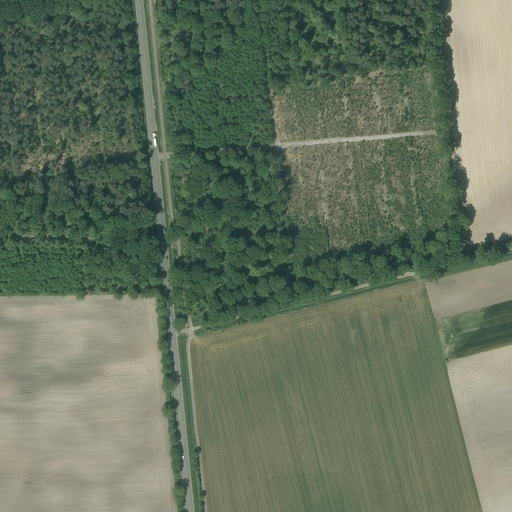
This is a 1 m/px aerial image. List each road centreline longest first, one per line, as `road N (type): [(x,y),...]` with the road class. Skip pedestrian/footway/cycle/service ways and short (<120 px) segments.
road 1 (primary): [(189,511),(138,0)]
road 2 (track): [(511,247),(172,334)]
road 3 (track): [(0,234),(156,236)]
